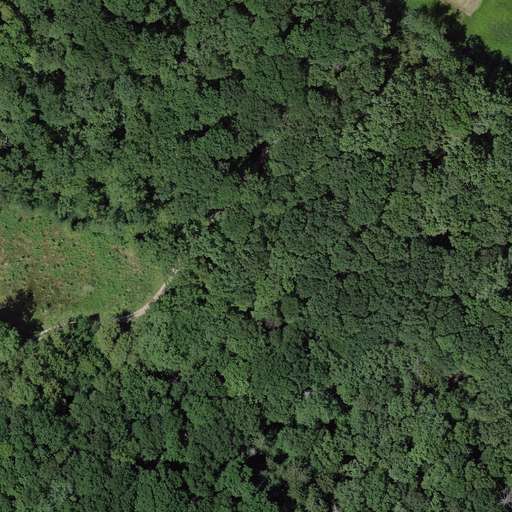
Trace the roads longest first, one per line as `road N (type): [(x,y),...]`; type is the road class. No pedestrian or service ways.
road 1 (track): [(348,0),(304,44),(244,150),(203,246),(131,306),(131,341),(150,377),(268,511)]
road 2 (track): [(0,359),(69,317),(131,306)]
